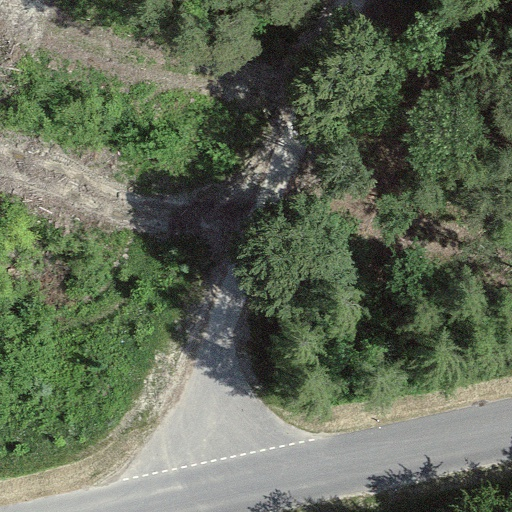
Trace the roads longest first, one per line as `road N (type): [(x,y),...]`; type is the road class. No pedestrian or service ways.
road 1 (track): [(148,505),(349,0)]
road 2 (tertiary): [(118,511),(511,431)]
